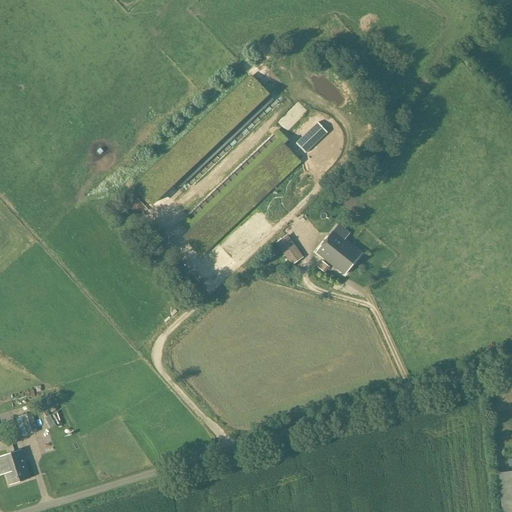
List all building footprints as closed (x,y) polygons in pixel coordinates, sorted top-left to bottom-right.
[(251,75),(134,186),(150,202),(174,180),(178,184),(271,96),(251,75)] [(318,123),(296,143),(306,153),(327,133),(318,123)] [(201,254),(300,160),(280,139),(193,222),(197,227),(185,238),(201,254)] [(345,276),(361,255),(333,233),(317,253),(345,276)] [(289,261),(298,255),(286,238),(277,244),(289,261)] [(22,417),(28,436),(38,432),(32,413),(22,417)] [(53,415),(47,418),(52,427),(57,425),(53,415)] [(10,486),(31,479),(22,451),(0,457),(0,460),(5,474),(6,474),(10,486)] [(511,511),(511,473),(498,476),(502,511),(511,511)]
